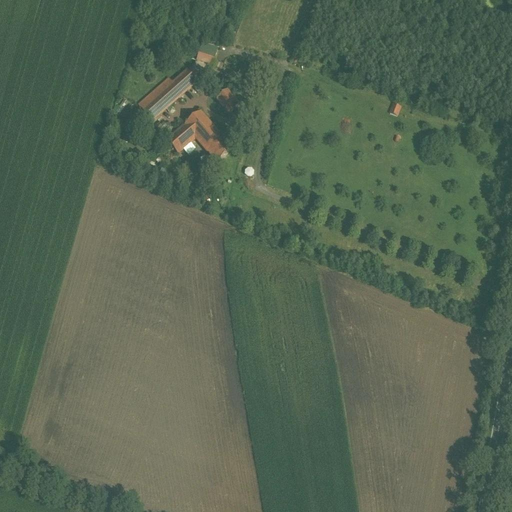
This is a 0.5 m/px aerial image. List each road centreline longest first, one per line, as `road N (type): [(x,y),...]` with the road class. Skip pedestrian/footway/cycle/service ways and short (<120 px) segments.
road 1 (track): [(511,314),(263,200),(254,175),(279,71),(219,56),(200,108),(222,128)]
road 2 (secondary): [(483,511),(511,349)]
